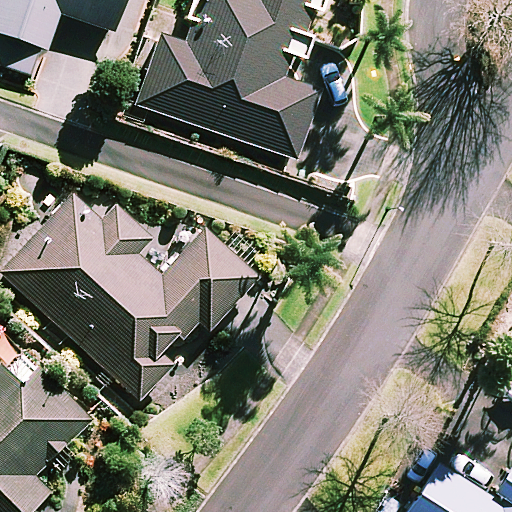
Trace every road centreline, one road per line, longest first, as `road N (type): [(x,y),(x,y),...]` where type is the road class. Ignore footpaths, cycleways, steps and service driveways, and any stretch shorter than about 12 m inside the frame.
road 1 (residential): [(454,166),(387,312),(253,511)]
road 2 (residential): [(454,166),(428,37),(431,0)]
